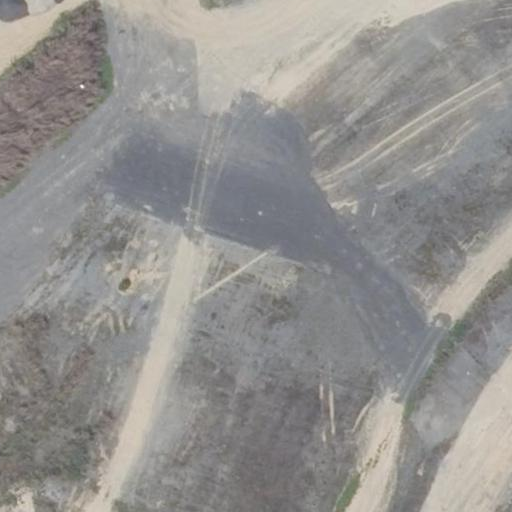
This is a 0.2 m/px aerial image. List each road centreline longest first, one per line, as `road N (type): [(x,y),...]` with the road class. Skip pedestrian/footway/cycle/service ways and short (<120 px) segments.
road 1 (unknown): [(200,188),(309,253),(385,329),(408,365),(418,400),(415,428),(379,511)]
road 2 (unknown): [(200,188),(450,0)]
road 3 (unknown): [(137,0),(89,144),(200,188)]
